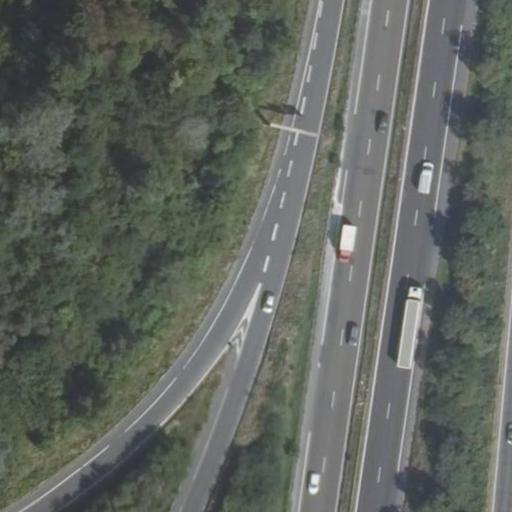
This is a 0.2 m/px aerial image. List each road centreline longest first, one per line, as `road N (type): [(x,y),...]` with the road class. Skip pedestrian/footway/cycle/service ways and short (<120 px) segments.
road 1 (trunk): [(390,0),(315,511)]
road 2 (trunk): [(372,511),(445,0)]
road 3 (trunk): [(289,198),(206,360),(136,437),(37,511)]
road 4 (trunk): [(289,198),(258,331),(193,511)]
road 5 (trunk): [(333,0),(289,198)]
